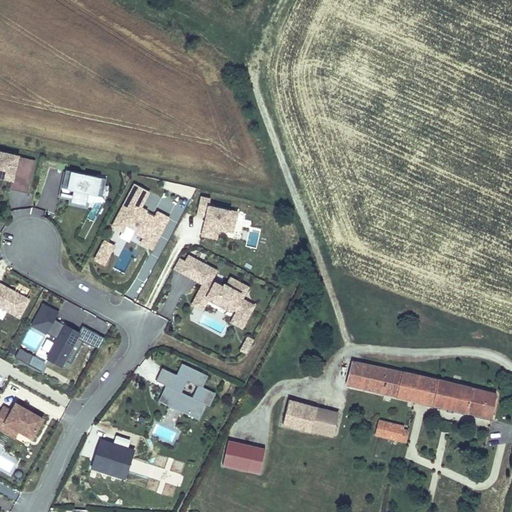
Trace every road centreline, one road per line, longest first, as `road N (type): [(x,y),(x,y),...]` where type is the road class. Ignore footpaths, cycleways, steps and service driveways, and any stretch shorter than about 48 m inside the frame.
road 1 (residential): [(35,511),(71,434),(130,358),(137,335),(124,317),(43,271),(30,241)]
road 2 (unknown): [(137,335),(193,226)]
